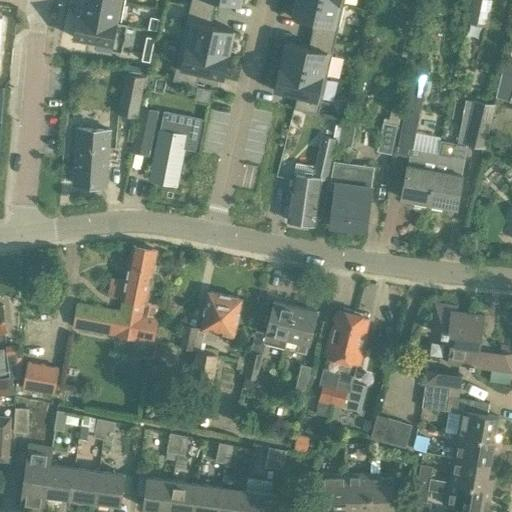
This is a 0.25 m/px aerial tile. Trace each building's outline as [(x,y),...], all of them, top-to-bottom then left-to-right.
[(83,0),(81,14),(121,22),(125,2),(115,0),(83,0)] [(191,0),(190,6),(213,12),(215,0),(216,0),(239,5),(239,0),(191,0)] [(343,3),(328,0),(294,0),(291,17),(314,23),(311,35),(334,40),(343,3)] [(485,27),(490,0),(471,0),(467,23),(485,27)] [(213,12),(190,6),(181,43),(227,54),(233,29),(210,24),(213,12)] [(78,14),(74,37),(97,42),(96,47),(122,52),(128,23),(121,22),(81,14),(78,14)] [(160,19),(152,17),(149,29),(157,31),(160,19)] [(326,77),(334,40),(311,35),(308,47),(285,41),(280,66),(326,77)] [(146,36),(144,48),(152,50),(154,38),(146,36)] [(173,80),(196,85),(199,73),(222,79),(227,54),(181,43),(173,80)] [(149,62),(152,50),(144,48),(141,60),(149,62)] [(495,97),(509,101),(511,101),(511,62),(504,60),(495,97)] [(428,203),(438,155),(417,151),(420,132),(416,131),(428,66),(414,63),(398,146),(411,148),(410,156),(408,166),(407,165),(401,197),(428,203)] [(297,96),(294,108),(317,114),(326,77),(280,66),(274,91),(297,96)] [(137,117),(145,76),(126,72),(117,113),(137,117)] [(174,74),(166,72),(164,78),(173,80),(174,74)] [(484,148),(495,104),(474,99),(463,143),(484,148)] [(391,154),(401,107),(391,105),(389,118),(384,117),(377,151),(391,154)] [(157,110),(141,107),(133,150),(149,153),(157,110)] [(182,146),(193,148),(199,116),(165,110),(152,180),(175,184),(182,146)] [(352,147),(356,119),(341,117),(337,145),(352,147)] [(107,186),(110,129),(76,128),(74,185),(107,186)] [(327,179),(335,136),(323,135),(316,166),(297,163),(295,173),(290,204),(286,207),(285,214),(288,218),(288,221),(315,224),(322,179),(327,179)] [(465,159),(467,147),(455,145),(453,158),(438,155),(428,203),(457,209),(463,175),(466,159),(465,159)] [(372,187),(374,170),(374,163),(363,162),(362,169),(362,173),(355,171),(348,228),(368,231),(373,188),(372,187)] [(362,173),(362,169),(341,167),(340,182),(335,181),(330,226),(348,228),(355,171),(362,173)] [(79,303),(74,326),(154,341),(159,319),(157,318),(159,305),(147,303),(157,250),(132,245),(122,299),(120,310),(79,303)] [(235,336),(242,297),(210,291),(203,328),(183,324),(179,346),(196,350),(189,390),(210,394),(218,353),(204,350),(205,341),(221,344),(223,334),(235,336)] [(285,349),(287,338),(295,306),(275,301),(264,343),(285,349)] [(481,338),(484,314),(457,310),(458,306),(435,303),(432,330),(440,332),(440,334),(449,335),(449,333),(455,334),(453,344),(450,344),(448,363),(469,366),(469,368),(474,369),(475,367),(511,372),(511,364),(511,346),(501,345),(499,351),(481,348),(478,341),(478,337),(481,338)] [(306,354),(316,311),(295,306),(287,338),(298,341),(296,351),(306,354)] [(331,404),(354,310),(344,307),(341,311),(338,310),(332,339),(329,338),(324,356),(328,357),(325,368),(322,368),(318,384),(322,385),(317,401),(331,404)] [(360,365),(365,347),(361,345),(367,317),(366,317),(365,313),(354,310),(331,404),(360,412),(367,385),(352,381),(353,375),(357,364),(360,365)] [(0,394),(9,394),(14,393),(12,378),(16,377),(16,344),(4,346),(10,378),(7,379),(0,379),(0,394)] [(256,378),(262,353),(250,350),(248,358),(246,370),(244,375),(256,378)] [(239,355),(236,367),(246,370),(248,358),(239,355)] [(53,393),(58,366),(26,360),(21,388),(53,393)] [(307,391),(313,367),(301,364),(294,387),(296,387),(295,392),(301,393),(302,390),(307,391)] [(159,384),(163,367),(153,365),(149,382),(159,384)] [(459,388),(461,375),(426,369),(424,383),(427,383),(450,387),(459,388)] [(448,399),(450,387),(427,383),(425,396),(448,399)] [(447,410),(448,399),(425,396),(423,407),(447,410)] [(262,421),(266,403),(255,401),(251,418),(262,421)] [(30,408),(15,408),(13,432),(28,433),(30,408)] [(62,431),(66,412),(57,410),(53,429),(62,431)] [(498,442),(500,430),(495,429),(497,416),(462,410),(457,434),(498,442)] [(0,458),(7,459),(10,417),(0,415),(0,458)] [(78,439),(86,440),(90,417),(82,415),(78,439)] [(383,440),(388,418),(377,415),(371,437),(383,440)] [(93,436),(93,437),(102,439),(106,420),(97,418),(93,436)] [(395,443),(400,421),(388,418),(383,440),(395,443)] [(111,441),(115,422),(106,420),(102,439),(111,441)] [(406,446),(411,424),(400,421),(395,443),(406,446)] [(175,461),(180,435),(169,433),(165,459),(175,461)] [(306,452),(310,436),(297,433),(294,449),(306,452)] [(497,451),(498,442),(457,434),(453,458),(489,465),(491,450),(497,451)] [(186,471),(188,455),(185,455),(188,437),(180,435),(175,461),(173,469),(186,471)] [(413,448),(422,451),(426,438),(416,435),(413,448)] [(48,479),(49,464),(52,446),(28,443),(23,476),(48,479)] [(223,463),(227,445),(218,443),(214,462),(223,463)] [(233,465),(236,447),(227,445),(223,463),(233,465)] [(274,466),(277,448),(268,446),(264,465),(274,466)] [(283,468),(287,450),(277,448),(274,466),(283,468)] [(490,489),(492,478),(486,477),(489,465),(453,458),(449,481),(449,482),(490,489)] [(380,474),(379,459),(369,459),(370,474),(370,511),(380,511),(394,510),(393,474),(380,474)] [(70,498),(74,468),(49,464),(48,479),(46,494),(70,498)] [(429,479),(430,477),(431,467),(420,466),(418,477),(429,479)] [(95,501),(99,471),(74,468),(70,498),(95,501)] [(119,504),(123,475),(99,471),(95,501),(119,504)] [(370,511),(370,474),(345,475),(346,511),(359,511),(370,511)] [(321,511),(331,511),(332,511),(346,511),(345,475),(321,475),(321,511)] [(41,511),(43,511),(46,494),(48,479),(23,476),(19,509),(41,511)] [(429,479),(418,477),(414,501),(425,502),(428,489),(447,493),(444,505),(456,507),(454,511),(476,511),(477,511),(480,511),(483,498),(488,499),(490,489),(449,482),(449,481),(430,477),(429,479)] [(168,511),(172,481),(147,478),(143,508),(168,511)] [(175,511),(192,511),(196,484),(172,481),(168,511),(175,511)] [(217,511),(221,487),(196,484),(192,511),(217,511)] [(242,511),(245,491),(221,487),(217,511),(242,511)] [(245,491),(242,511),(267,511),(270,494),(245,491)] [(292,511),(295,497),(272,494),(270,494),(267,511),(292,511)]
